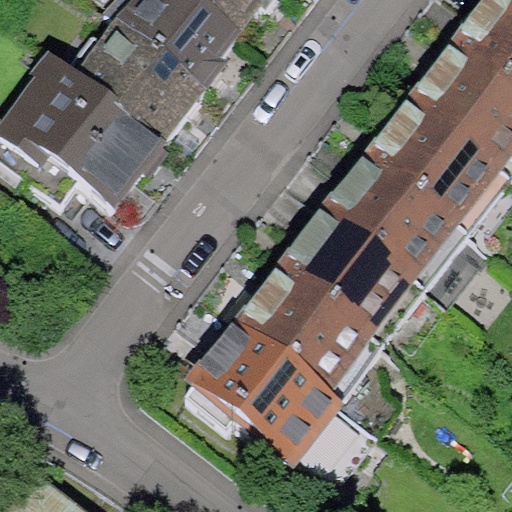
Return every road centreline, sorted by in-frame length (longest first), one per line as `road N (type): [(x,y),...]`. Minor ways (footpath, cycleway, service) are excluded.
road 1 (residential): [(57,410),(376,0)]
road 2 (residential): [(57,410),(195,511)]
